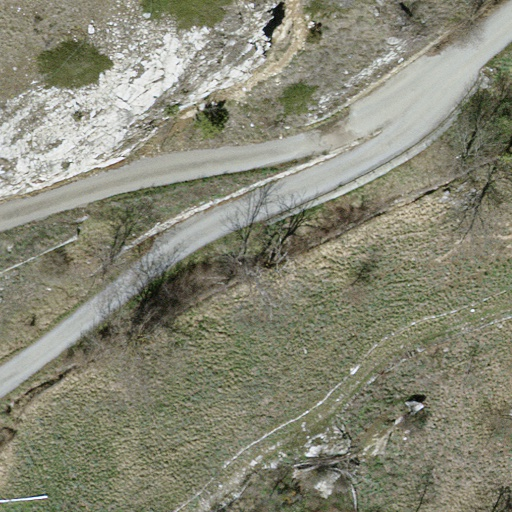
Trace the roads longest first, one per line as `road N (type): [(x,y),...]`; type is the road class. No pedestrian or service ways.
road 1 (unclassified): [(511,17),(390,142),(192,238),(0,381)]
road 2 (track): [(480,46),(331,137),(157,173),(0,220)]
